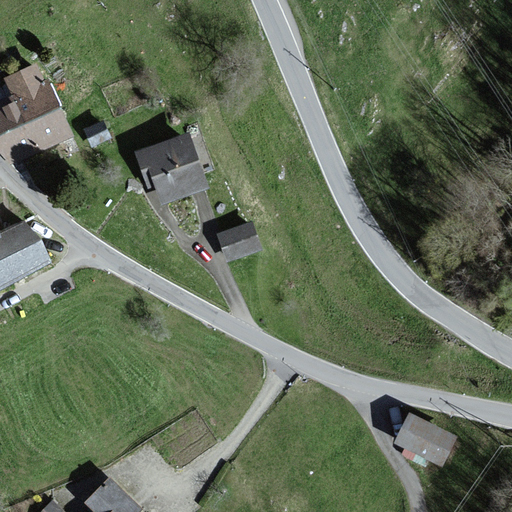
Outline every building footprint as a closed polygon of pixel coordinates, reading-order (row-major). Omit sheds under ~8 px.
[(0,101),(0,136),(60,107),(48,81),(42,84),(33,65),(7,78),(15,94),(0,101)] [(60,107),(0,136),(0,150),(10,165),(74,135),(60,107)] [(206,188),(188,135),(135,152),(143,175),(152,172),(161,203),(206,188)] [(0,291),(50,264),(28,224),(0,238),(0,291)] [(259,252),(250,224),(218,235),(227,262),(259,252)] [(457,441),(411,416),(396,444),(443,468),(457,441)] [(146,511),(109,477),(85,503),(95,511),(146,511)] [(63,511),(53,502),(42,511),(63,511)]
